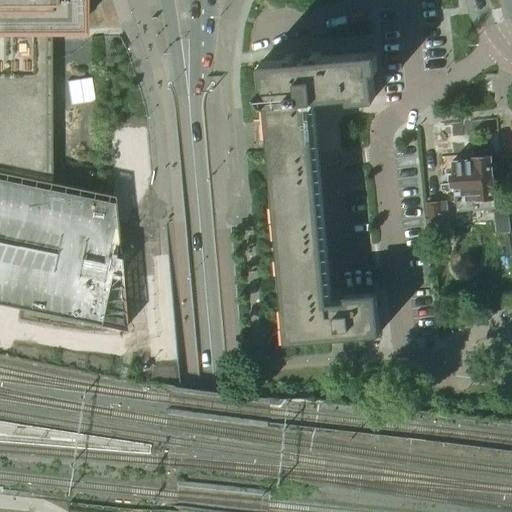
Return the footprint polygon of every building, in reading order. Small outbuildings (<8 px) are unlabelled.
[(0,0),(0,171),(51,182),(50,27),(79,27),(78,0),(0,0)] [(265,102),(286,342),(380,334),(376,293),(374,293),(375,298),(327,302),(309,98),(373,92),(374,97),(376,97),(372,54),(377,54),(377,52),(319,57),(261,62),(263,81),(257,92),(265,102)] [(457,210),(494,207),(493,197),(494,197),(491,156),(473,157),(473,159),(453,160),(454,174),(447,175),(448,183),(441,184),(441,190),(445,190),(445,192),(450,192),(450,190),(455,190),(456,200),(457,200),(457,210)] [(0,303),(125,329),(116,231),(113,195),(0,171),(0,303)] [(426,204),(430,241),(444,240),(440,202),(426,204)]
